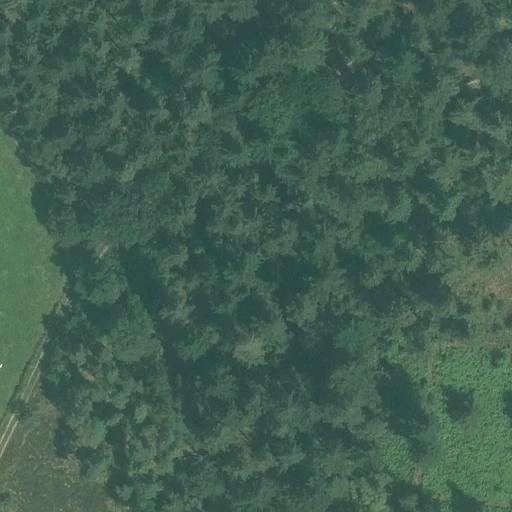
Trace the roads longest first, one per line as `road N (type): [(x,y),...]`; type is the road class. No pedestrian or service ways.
road 1 (track): [(0,442),(113,205),(259,102)]
road 2 (track): [(259,102),(309,117),(366,112),(511,62)]
road 3 (track): [(130,0),(172,41),(259,102)]
